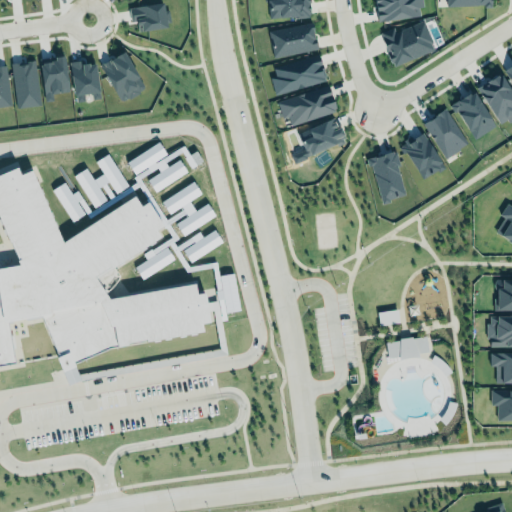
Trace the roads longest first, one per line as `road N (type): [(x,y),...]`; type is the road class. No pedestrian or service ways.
road 1 (tertiary): [(211,0),(287,321),(310,480)]
road 2 (tertiary): [(511,459),(80,511)]
road 3 (residential): [(365,113),(511,14)]
